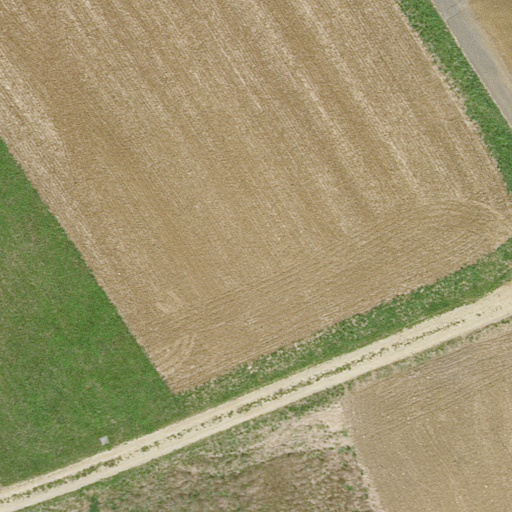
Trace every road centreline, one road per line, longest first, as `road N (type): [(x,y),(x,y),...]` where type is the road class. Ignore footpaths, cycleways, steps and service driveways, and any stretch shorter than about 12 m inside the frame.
road 1 (track): [(0,498),(511,295)]
road 2 (track): [(511,108),(447,0)]
